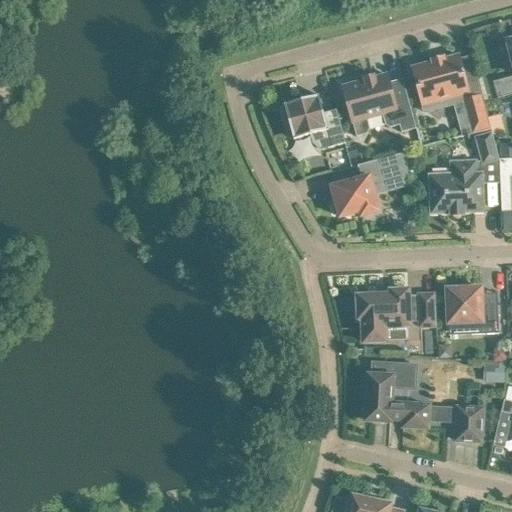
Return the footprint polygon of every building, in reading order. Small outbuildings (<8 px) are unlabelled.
[(511,41),(509,42),(511,55),(511,77),(494,82),(498,99),(511,95),(511,41)] [(439,103),(469,95),(459,56),(445,60),(444,57),(432,60),(432,63),(412,68),(423,107),(424,107),(423,102),(438,98),(439,103)] [(402,133),(416,129),(403,79),(389,83),(387,75),(343,87),(344,93),(342,94),(346,106),(348,106),(356,137),(367,135),(370,130),(367,119),(382,115),(385,125),(390,128),(400,126),(402,133)] [(319,96),(284,105),(287,114),(284,115),(289,133),(291,132),(294,140),(310,136),(312,144),(316,148),(317,149),(322,150),(323,150),(346,144),(337,110),(324,114),(319,96)] [(482,96),(464,101),(473,135),(491,130),(482,96)] [(483,164),(499,160),(492,134),(476,139),(483,164)] [(354,142),(346,144),(350,157),(358,155),(354,142)] [(511,145),(509,143),(499,144),(500,160),(511,159),(511,145)] [(409,178),(407,152),(357,166),(358,167),(359,167),(362,179),(332,187),(336,202),(332,203),(335,216),(339,215),(340,218),(360,213),(362,217),(379,213),(375,196),(379,195),(377,186),(407,178),(407,179),(409,178)] [(499,160),(502,212),(503,212),(511,211),(511,210),(511,177),(511,176),(511,159),(500,160),(499,160)] [(431,210),(432,214),(451,214),(451,216),(464,216),(464,213),(483,212),(482,174),(476,174),(476,166),(471,167),(470,163),(450,164),(450,174),(430,174),(431,195),(428,195),(428,201),(428,205),(429,211),(431,210)] [(499,334),(498,305),(482,306),(481,289),(447,290),(449,324),(471,323),(471,335),(499,334)] [(379,297),(358,297),(358,301),(357,301),(357,315),(359,315),(359,319),(363,319),(364,343),(386,342),(385,328),(409,327),(409,318),(420,317),(420,328),(437,327),(435,295),(419,296),(419,301),(408,301),(408,291),(379,293),(379,297)] [(485,363),(484,383),(505,384),(506,365),(485,363)] [(441,422),(441,408),(410,406),(411,390),(415,390),(416,366),(373,364),(373,376),(368,376),(366,422),(391,423),(391,415),(404,416),(403,428),(428,430),(429,421),(441,422)] [(501,412),(500,419),(508,421),(510,414),(511,414),(511,402),(504,400),(502,412),(501,412)] [(441,408),(441,422),(457,422),(456,441),(481,443),(482,428),(484,428),(485,412),(482,411),(483,410),(441,408)] [(400,511),(391,510),(392,505),(377,502),(377,500),(368,498),(368,500),(353,496),(351,502),(347,501),(344,511),(400,511)]
